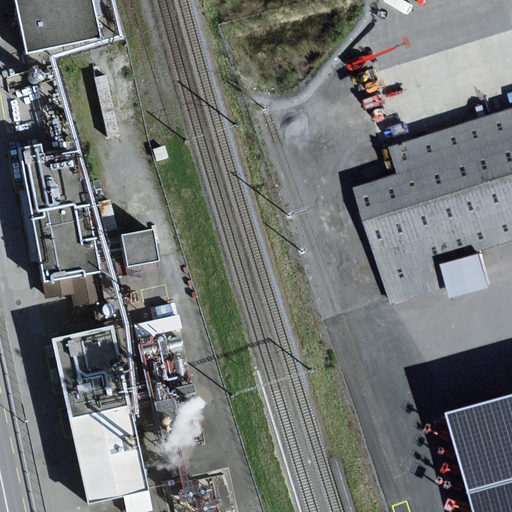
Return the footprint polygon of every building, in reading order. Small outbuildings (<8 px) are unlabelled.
[(92,0),(15,0),(27,54),(101,38),(92,0)] [(511,106),(390,144),(398,170),(347,186),(385,308),(455,287),(446,258),(511,237),(511,106)] [(75,140),(23,149),(48,296),(101,287),(75,140)] [(155,226),(123,231),(128,265),(161,259),(155,226)] [(181,318),(138,327),(165,451),(208,442),(181,318)] [(105,333),(46,346),(82,502),(141,489),(105,333)] [(511,511),(511,399),(458,413),(483,511),(511,511)]
